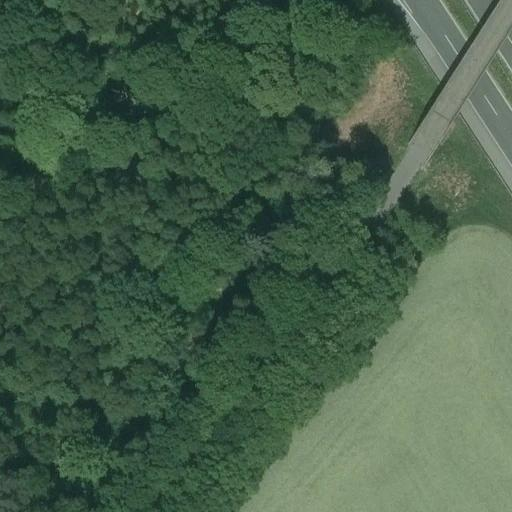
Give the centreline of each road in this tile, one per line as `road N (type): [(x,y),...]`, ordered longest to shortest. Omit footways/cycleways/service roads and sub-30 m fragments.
road 1 (unclassified): [(144,511),(322,290),(511,4)]
road 2 (motorway): [(420,0),(511,139)]
